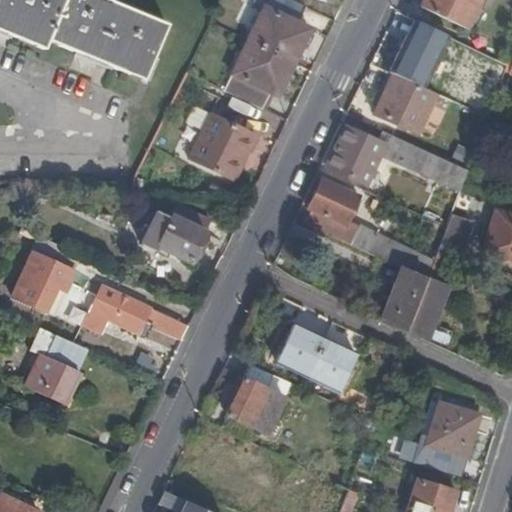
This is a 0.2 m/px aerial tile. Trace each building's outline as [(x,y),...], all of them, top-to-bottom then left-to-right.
[(17,3),(18,0),(0,0),(0,27),(5,30),(17,3)] [(48,18),(55,0),(18,0),(17,3),(48,18)] [(55,0),(48,18),(36,43),(41,46),(46,36),(142,77),(165,23),(112,0),(55,0)] [(268,9),(228,91),(269,110),(277,94),(285,98),(317,31),(306,26),(314,10),(294,0),(256,0),(256,1),(255,3),(268,9)] [(480,0),(424,0),(423,4),(468,26),(480,0)] [(48,18),(17,3),(5,30),(36,43),(48,18)] [(421,133),(438,94),(394,72),(376,112),(421,133)] [(238,179),(259,134),(215,113),(193,157),(238,179)] [(377,157),(378,153),(384,141),(348,123),(328,165),(369,183),(380,159),(377,157)] [(463,191),(466,183),(471,169),(461,163),(388,130),(384,141),(378,153),(424,174),(463,191)] [(368,250),(371,251),(379,232),(350,219),(362,195),(318,175),(314,185),(319,188),(310,208),(313,209),(307,223),(368,250)] [(465,194),(461,205),(472,209),(476,198),(465,194)] [(155,213),(140,245),(154,252),(157,247),(189,262),(210,219),(176,202),(170,215),(155,213)] [(487,248),(511,255),(511,212),(499,209),(487,248)] [(460,256),(466,257),(475,219),(455,213),(450,225),(441,249),(460,256)] [(379,232),(371,251),(404,267),(431,278),(438,259),(379,232)] [(83,257),(41,237),(26,269),(17,265),(11,277),(21,282),(14,298),(47,314),(59,290),(66,293),(83,257)] [(389,307),(386,319),(427,334),(430,325),(437,328),(460,256),(441,249),(441,252),(438,259),(431,278),(404,267),(396,289),(403,293),(397,309),(389,307)] [(182,340),(189,325),(103,284),(84,326),(104,335),(111,320),(141,334),(147,323),(182,340)] [(403,293),(396,289),(389,307),(397,309),(403,293)] [(310,374),(327,337),(295,322),(278,358),(310,374)] [(34,352),(44,357),(54,333),(44,329),(34,352)] [(64,405),(90,349),(76,343),(54,333),(44,357),(29,389),(64,405)] [(359,353),(327,337),(310,374),(343,389),(359,353)] [(143,371),(164,380),(168,372),(147,362),(143,371)] [(296,385),(251,364),(228,416),(271,437),(296,385)] [(419,464),(461,478),(483,407),(441,394),(419,464)] [(411,511),(454,511),(460,489),(423,477),(411,511)] [(210,511),(190,502),(168,491),(161,505),(174,511),(210,511)] [(216,511),(221,504),(194,492),(190,502),(210,511),(216,511)] [(7,495),(0,510),(0,511),(1,511),(14,511),(20,501),(7,495)] [(1,511),(0,511),(43,511),(20,501),(14,511),(1,511)]
